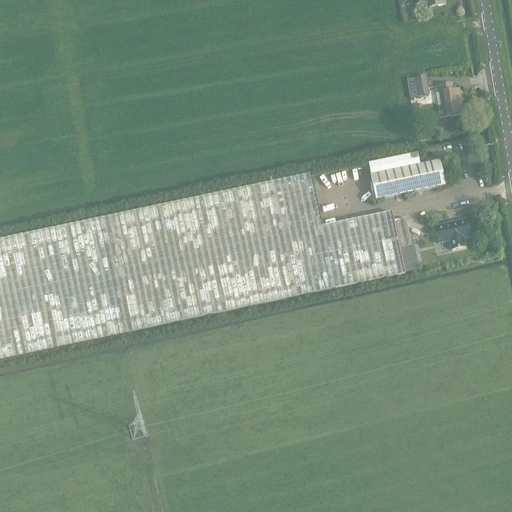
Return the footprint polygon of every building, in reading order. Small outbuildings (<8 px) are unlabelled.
[(428,0),(430,8),(445,6),(444,0),(428,0)] [(407,81),(410,99),(429,96),(426,78),(415,79),(407,81)] [(438,86),(441,106),(438,106),(440,118),(446,117),(446,118),(463,115),(459,90),(453,91),(452,84),(438,86)] [(376,202),(445,187),(439,162),(371,177),(376,202)] [(0,240),(0,361),(417,273),(406,219),(393,222),(391,213),(323,228),(311,175),(0,240)] [(471,237),(467,221),(434,228),(438,244),(449,242),(452,251),(465,248),(463,238),(471,237)]
